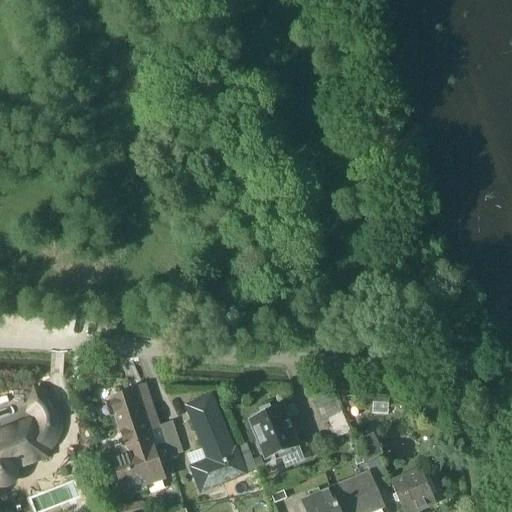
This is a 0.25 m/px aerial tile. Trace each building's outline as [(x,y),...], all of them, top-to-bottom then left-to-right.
[(140,409),(148,433),(149,433),(160,429),(146,386),(131,391),(132,394),(140,410),(140,409)] [(0,487),(6,487),(12,484),(16,478),(16,472),(13,465),(28,459),(30,464),(45,459),(43,454),(51,448),(57,439),(60,428),(60,419),(58,412),(53,403),(46,396),(35,391),(29,414),(34,417),(37,422),(36,428),(34,432),(31,424),(13,431),(14,434),(0,439),(0,487)] [(111,454),(114,463),(153,449),(154,449),(149,433),(148,433),(140,409),(140,410),(132,394),(111,401),(125,446),(121,447),(122,450),(111,454)] [(342,415),(335,398),(320,397),(316,407),(323,423),(329,421),(342,415)] [(192,470),(202,493),(244,475),(235,451),(233,452),(211,399),(188,408),(205,450),(210,462),(192,470)] [(389,402),(373,400),(372,415),(388,416),(389,402)] [(294,405),(283,409),(287,420),(299,415),(294,405)] [(287,420),(283,409),(250,423),(266,461),(280,456),(296,449),(299,448),(287,420)] [(337,439),(349,434),(342,415),(329,421),(337,439)] [(160,428),(170,459),(183,454),(173,423),(160,428)] [(357,444),(365,462),(379,456),(379,458),(381,457),(380,455),(381,455),(375,441),(370,439),(357,444)] [(235,451),(244,475),(256,470),(247,446),(235,451)] [(305,463),(299,448),(296,449),(300,460),(285,466),(286,471),(305,463)] [(164,480),(153,449),(114,463),(115,465),(111,467),(117,484),(121,483),(125,493),(164,480)] [(296,449),(280,456),(285,466),(300,460),(296,449)] [(187,457),(192,470),(210,462),(205,450),(187,457)] [(105,465),(114,463),(111,454),(102,457),(105,465)] [(371,477),(374,485),(388,478),(379,458),(379,456),(365,462),(364,463),(371,477)] [(391,486),(402,511),(419,511),(436,505),(422,472),(391,486)] [(371,477),(331,494),(338,511),(377,511),(381,510),(385,509),(374,485),(371,477)] [(338,511),(331,494),(305,505),(308,511),(338,511)]
